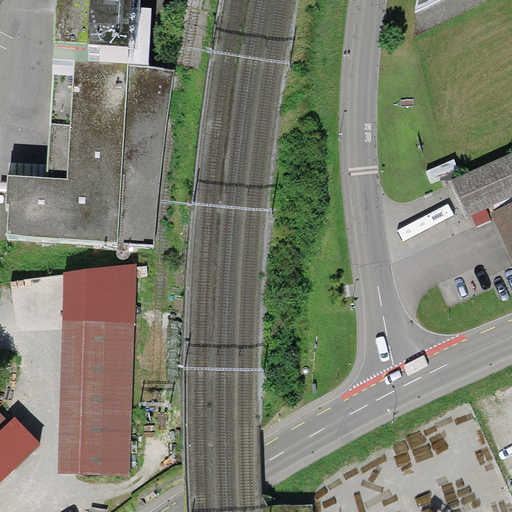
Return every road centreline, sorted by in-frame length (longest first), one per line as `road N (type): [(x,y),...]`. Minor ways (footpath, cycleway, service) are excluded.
road 1 (unclassified): [(402,386),(362,193),(368,0)]
road 2 (secondary): [(402,386),(189,511)]
